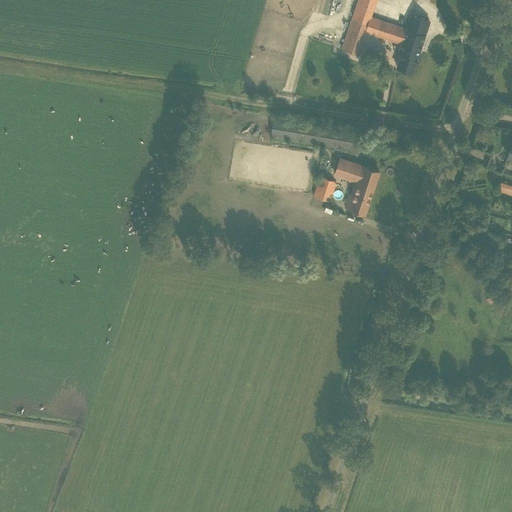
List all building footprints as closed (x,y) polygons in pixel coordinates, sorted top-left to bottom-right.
[(319,0),(319,13),(330,14),(331,0),(319,0)] [(397,67),(412,72),(429,20),(411,14),(407,28),(371,17),(376,0),(357,0),(342,48),(359,54),(361,46),(360,46),(365,31),(402,43),(399,52),(401,53),(397,67)] [(366,151),(368,133),(273,118),(271,136),(366,151)] [(350,208),(365,213),(379,171),(361,165),(340,158),(335,174),(355,181),(351,194),(354,195),(350,208)] [(326,200),(329,192),(333,192),(336,183),(333,180),(320,176),(314,196),(326,200)] [(511,195),(511,194),(511,184),(502,181),(499,191),(511,195)]
